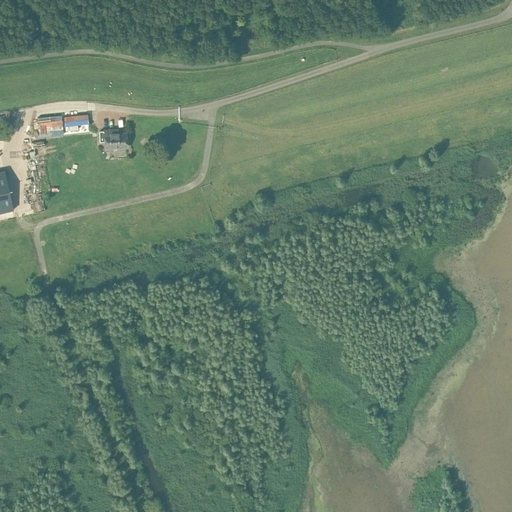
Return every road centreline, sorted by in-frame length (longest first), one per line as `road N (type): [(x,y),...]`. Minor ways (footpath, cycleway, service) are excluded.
road 1 (unknown): [(0,26),(64,13),(190,36),(320,0)]
road 2 (residential): [(178,113),(383,48)]
road 3 (unclassified): [(383,48),(511,12)]
